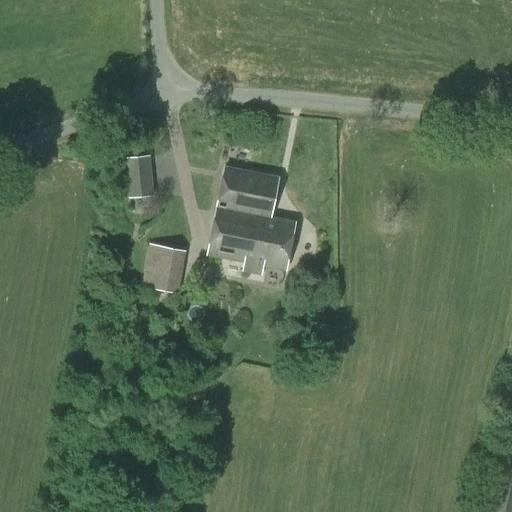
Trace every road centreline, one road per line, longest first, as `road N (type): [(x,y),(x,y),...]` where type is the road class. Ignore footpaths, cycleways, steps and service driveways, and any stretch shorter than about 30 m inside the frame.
road 1 (unclassified): [(511,120),(238,95),(162,97)]
road 2 (unclassified): [(0,150),(162,97)]
